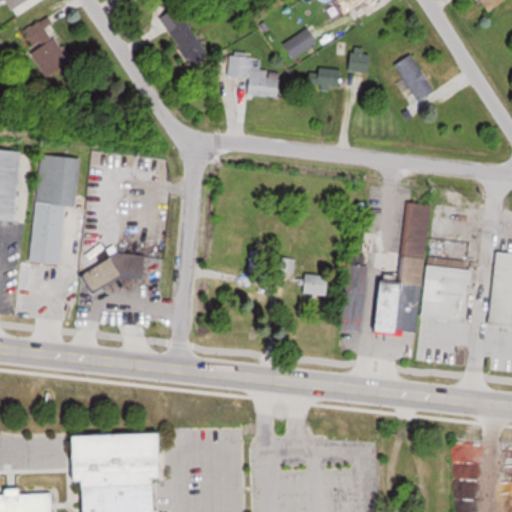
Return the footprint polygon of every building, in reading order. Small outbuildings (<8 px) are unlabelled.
[(0,0),(0,2),(4,0),(6,0),(14,14),(32,3),(30,0),(0,0)] [(354,20),(378,3),(375,0),(344,0),(342,2),(354,20)] [(161,16),(192,65),(209,55),(178,5),(161,16)] [(32,52),(47,78),(73,63),(47,17),(24,31),(35,50),(32,52)] [(284,43),(294,60),(320,44),(309,27),(284,43)] [(371,74),(374,55),(354,51),(350,70),(371,74)] [(419,102),(438,91),(416,54),(397,65),(419,102)] [(281,70),(255,69),(255,55),(230,55),(229,77),(252,77),(251,97),(281,97),(281,70)] [(324,86),(323,88),(342,89),(343,71),(311,68),(310,84),(324,86)] [(24,150),(0,148),(0,250),(3,220),(18,221),(24,150)] [(32,261),(62,264),(67,205),(78,206),(83,158),(42,154),(32,261)] [(469,321),(474,262),(428,258),(432,204),(408,202),(402,282),(379,280),(375,331),(421,335),(422,317),(469,321)] [(511,326),(511,253),(498,252),(492,325),(511,326)] [(88,276),(96,292),(139,268),(130,253),(88,276)] [(331,294),(331,275),(306,275),(306,294),(331,294)] [(160,511),(159,475),(167,475),(165,430),(78,433),(80,480),(87,479),(88,511),(55,511),(55,491),(23,492),(23,487),(10,488),(10,493),(0,493),(0,511),(160,511)]
